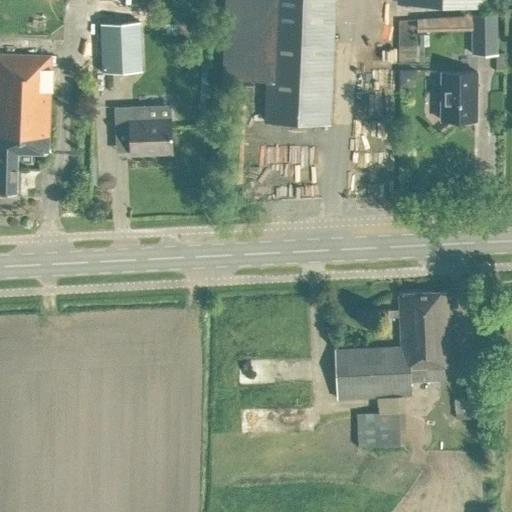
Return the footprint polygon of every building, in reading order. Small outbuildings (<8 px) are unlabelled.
[(334,0),(227,0),(224,75),(267,77),(265,121),(329,124),(334,0)] [(451,18),(430,19),(418,19),(419,30),(452,28),(452,26),(471,26),(472,55),(498,54),(496,14),(470,15),(451,16),(451,18)] [(132,21),(100,22),(102,70),(134,69),(132,21)] [(0,53),(0,192),(15,193),(17,155),(48,156),(52,55),(0,53)] [(506,53),(498,54),(498,68),(506,68),(506,53)] [(477,119),(477,70),(441,70),(441,119),(477,119)] [(335,76),(334,120),(353,121),(353,98),(345,98),(345,82),(355,82),(355,76),(335,76)] [(235,96),(252,97),(253,81),(235,80),(235,96)] [(147,119),(147,105),(114,107),(115,131),(130,131),(131,153),(172,152),(171,118),(147,119)] [(405,442),(403,392),(409,392),(408,368),(451,366),(447,290),(399,292),(399,307),(377,308),(377,316),(399,315),(401,345),(337,348),(339,395),(377,394),(378,410),(356,411),(357,444),(405,442)] [(484,380),(466,381),(469,412),(486,410),(484,380)]
